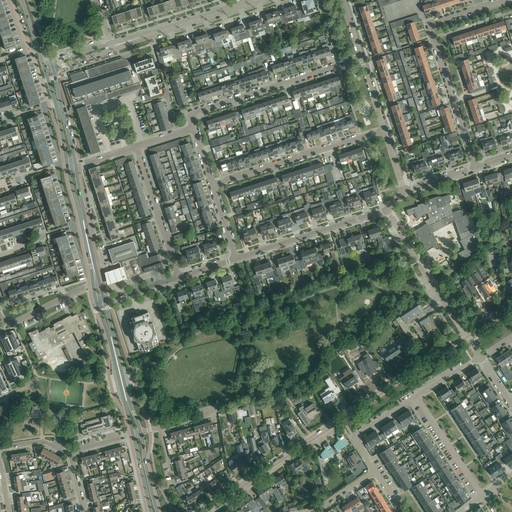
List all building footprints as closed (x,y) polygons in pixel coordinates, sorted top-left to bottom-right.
[(116,2),(108,5),(109,10),(122,5),(120,0),(116,2)] [(175,0),(170,0),(168,1),(171,11),(175,10),(175,9),(178,8),(175,0)] [(319,10),(315,0),(305,0),(301,2),(303,10),(301,11),(303,18),(310,16),(309,13),(319,10)] [(426,0),(424,1),(425,5),(422,6),(425,14),(431,12),(426,0)] [(426,0),(431,12),(436,10),(433,0),(426,0)] [(442,8),(439,0),(433,0),(436,10),(442,8)] [(448,6),(445,0),(439,0),(442,8),(448,6)] [(168,1),(161,3),(164,12),(168,11),(168,12),(171,11),(168,1)] [(161,3),(154,5),(157,15),(161,14),(161,13),(164,12),(161,3)] [(370,4),(367,5),(359,8),(361,14),(372,10),(370,4)] [(147,8),(150,17),(153,16),(154,17),(157,15),(154,5),(147,8)] [(295,5),(289,7),(289,9),(292,17),(293,20),(297,19),(299,18),(300,19),(302,18),(303,18),(301,11),(300,9),(297,11),(295,5)] [(140,7),(133,9),(136,19),(140,18),(139,17),(143,16),(140,7)] [(289,7),(283,9),(285,16),(282,17),(285,24),(287,23),(287,22),(293,20),(292,17),(289,9),(289,7)] [(133,9),(126,11),(129,21),(132,20),(136,19),(133,9)] [(373,10),(372,10),(361,14),(363,19),(371,17),(374,16),(373,13),(373,10)] [(126,11),(118,14),(122,24),(125,23),(125,22),(129,21),(126,11)] [(280,18),(277,11),(271,13),(275,23),(281,21),(282,24),(285,24),(282,17),(280,18)] [(265,15),(266,17),(268,22),(265,23),(268,33),(270,33),(269,31),(271,31),(269,25),(275,23),(271,13),(265,15)] [(111,16),(114,25),(118,24),(118,25),(122,24),(118,14),(111,16)] [(372,23),(371,17),(363,19),(365,25),(372,23)] [(263,26),(261,19),(255,21),(258,32),(264,31),(265,33),(266,32),(266,33),(267,33),(267,35),(269,34),(268,33),(265,23),(266,25),(263,26)] [(255,21),(249,23),(251,30),(248,31),(250,37),(253,37),(253,36),(259,34),(258,32),(255,21)] [(506,29),(504,21),(498,23),(500,31),(506,29)] [(406,25),(403,25),(404,28),(407,27),(408,30),(416,28),(414,22),(411,23),(409,24),(406,25)] [(374,28),(372,23),(365,25),(366,31),(374,28)] [(500,31),(498,23),(492,25),(494,33),(500,31)] [(245,32),(243,25),(237,27),(240,36),(246,34),(248,38),(250,37),(248,31),(245,32)] [(494,33),(492,25),(486,27),(489,34),(494,33)] [(231,29),(232,31),(233,35),(230,36),(234,48),(237,47),(235,42),(241,40),(240,36),(237,27),(231,29)] [(489,34),(486,27),(480,28),(483,36),(489,34)] [(375,31),(374,28),(366,31),(368,37),(376,34),(379,33),(378,30),(375,31)] [(418,33),(416,28),(408,30),(410,36),(418,33)] [(483,36),(480,28),(475,30),(477,38),(483,36)] [(228,37),(225,30),(219,32),(223,44),(228,43),(230,49),(234,48),(230,36),(228,37)] [(477,38),(475,30),(469,32),(472,40),(477,38)] [(216,41),(213,42),(212,40),(215,49),(218,48),(217,47),(223,45),(223,44),(219,32),(213,34),(216,41)] [(472,40),(469,32),(463,34),(466,42),(472,40)] [(418,33),(410,36),(407,37),(408,39),(410,44),(412,44),(412,42),(420,39),(418,33)] [(209,41),(207,34),(201,36),(206,50),(211,48),(212,50),(215,49),(212,40),(209,41)] [(378,40),(376,34),(368,37),(370,42),(378,40)] [(466,42),(463,34),(457,36),(460,44),(466,42)] [(195,38),(196,40),(197,44),(194,45),(196,52),(198,56),(201,55),(200,51),(205,49),(205,50),(206,50),(201,36),(195,38)] [(457,36),(452,38),(454,46),(460,44),(457,36)] [(192,46),(189,39),(184,41),(188,55),(196,52),(194,45),(192,46)] [(381,39),(378,40),(370,42),(372,48),(383,44),(381,39)] [(184,41),(177,43),(180,50),(177,51),(179,58),(188,55),(184,41)] [(15,42),(4,46),(6,50),(7,50),(10,49),(17,47),(15,42)] [(372,48),(374,54),(385,50),(383,44),(372,48)] [(174,52),(172,45),(166,47),(169,57),(171,56),(174,59),(179,58),(177,51),(174,52)] [(424,52),(422,46),(414,48),(416,54),(424,52)] [(158,57),(158,56),(157,56),(160,64),(164,63),(163,59),(169,57),(166,47),(160,49),(162,56),(158,57)] [(316,47),(310,49),(311,53),(314,60),(319,58),(317,51),(316,47)] [(331,55),(329,47),(323,49),(325,56),(331,55)] [(325,56),(323,49),(317,51),(319,58),(325,56)] [(425,57),(424,52),(416,54),(418,60),(425,57)] [(314,60),(311,53),(306,55),(308,62),(314,60)] [(389,54),(383,56),(384,58),(376,61),(378,67),(386,64),(391,63),(389,57),(390,57),(389,54)] [(290,55),(291,60),(289,60),(291,68),(297,66),(294,59),(293,55),(290,55)] [(308,62),(306,55),(300,57),(302,64),(308,62)] [(427,63),(425,57),(418,60),(419,66),(427,63)] [(140,82),(139,80),(138,78),(137,74),(134,64),(132,64),(126,61),(121,58),(87,69),(84,71),(84,72),(83,72),(82,71),(83,74),(76,76),(75,73),(70,75),(73,82),(65,84),(71,103),(83,100),(88,102),(95,100),(96,103),(142,88),(140,82)] [(143,60),(138,62),(134,64),(137,74),(141,72),(140,72),(141,72),(146,70),(151,68),(152,68),(152,69),(155,68),(155,66),(154,63),(153,61),(152,58),(148,59),(148,58),(143,60)] [(288,58),(282,60),(283,62),(285,69),(291,68),(289,60),(288,58)] [(469,65),(469,64),(467,59),(459,62),(461,68),(469,65)] [(285,69),(283,62),(277,64),(279,71),(285,69)] [(429,69),(427,63),(419,66),(421,71),(429,69)] [(279,71),(277,64),(271,66),(274,73),(279,71)] [(388,70),(386,64),(378,67),(380,72),(388,70)] [(471,71),(469,65),(461,68),(463,73),(471,71)] [(8,74),(6,66),(0,67),(0,69),(2,76),(8,74)] [(259,69),(263,80),(268,78),(265,67),(259,69)] [(259,69),(253,71),(257,82),(263,80),(259,69)] [(431,75),(429,69),(421,71),(423,77),(431,75)] [(389,75),(388,70),(380,72),(382,78),(389,75)] [(253,71),(248,73),(249,77),(251,84),(257,82),(253,71)] [(472,74),(471,71),(463,73),(465,79),(477,75),(476,72),(472,74)] [(382,78),(383,84),(391,81),(395,80),(393,74),(389,75),(382,78)] [(146,82),(148,88),(150,93),(151,97),(160,94),(159,89),(160,89),(156,80),(154,75),(153,76),(144,78),(146,82)] [(433,80),(431,75),(423,77),(425,83),(430,81),(433,80)] [(478,81),(477,75),(465,79),(467,85),(478,81)] [(338,76),(332,78),(333,80),(336,91),(337,92),(339,91),(338,89),(339,89),(341,88),(342,93),(346,92),(341,76),(338,77),(338,76)] [(179,77),(171,80),(172,84),(173,84),(174,87),(181,84),(179,77)] [(245,85),(243,78),(237,80),(240,87),(245,85)] [(332,78),(327,80),(327,82),(329,87),(330,91),(333,91),(333,92),(336,91),(333,80),(332,78)] [(226,84),(225,80),(219,82),(223,93),(228,91),(226,84)] [(327,80),(321,82),(321,84),(323,89),(324,93),(330,91),(329,87),(327,82),(327,80)] [(430,81),(425,83),(422,84),(424,90),(435,86),(433,80),(430,81)] [(393,87),(391,81),(383,84),(385,89),(393,87)] [(467,85),(470,94),(483,90),(482,86),(480,87),(478,81),(467,85)] [(223,93),(219,82),(214,84),(217,95),(223,93)] [(321,82),(315,84),(316,86),(319,95),(320,98),(325,96),(324,93),(323,89),(321,84),(321,82)] [(181,84),(174,87),(175,89),(174,89),(175,93),(184,91),(181,84)] [(214,84),(208,86),(209,90),(211,97),(217,95),(214,84)] [(315,84),(309,86),(310,88),(313,97),(319,95),(316,86),(315,84)] [(309,86),(304,88),(304,89),(307,99),(308,102),(314,100),(313,97),(310,88),(309,86)] [(424,90),(421,91),(423,96),(425,95),(425,96),(434,93),(437,92),(435,86),(424,90)] [(395,93),(393,87),(385,89),(387,95),(395,93)] [(304,88),(298,89),(299,91),(300,97),(302,101),(303,104),(308,102),(307,99),(304,89),(304,88)] [(298,89),(292,91),(293,93),(294,98),(300,97),(299,91),(298,89)] [(184,91),(175,93),(177,97),(178,100),(186,97),(188,97),(186,90),(184,91)] [(203,91),(197,93),(200,100),(205,98),(203,91)] [(387,95),(389,101),(400,98),(398,92),(395,93),(387,95)] [(437,92),(434,93),(425,96),(427,101),(431,100),(438,98),(437,92)] [(287,95),(281,97),(282,99),(283,104),(285,108),(290,106),(289,100),(287,95)] [(178,103),(180,107),(188,104),(186,97),(178,100),(179,102),(178,103)] [(281,97),(275,99),(276,101),(278,106),(283,104),(282,99),(281,97)] [(19,106),(16,98),(10,100),(12,108),(19,106)] [(30,106),(40,103),(41,103),(39,98),(29,102),(30,106)] [(410,101),(411,104),(410,104),(410,106),(411,106),(415,105),(412,98),(406,100),(406,103),(410,101)] [(438,98),(431,100),(432,106),(440,104),(438,98)] [(470,106),(477,104),(476,98),(468,100),(470,106)] [(275,99),(270,101),(270,102),(272,108),(273,111),(273,112),(279,110),(278,106),(276,101),(275,99)] [(12,108),(10,100),(4,102),(6,110),(12,108)] [(270,101),(264,103),(265,104),(266,110),(267,113),(273,111),(272,108),(270,102),(270,101)] [(163,106),(162,102),(153,104),(156,111),(163,109),(162,106),(163,106)] [(264,103),(258,104),(259,106),(261,112),(266,110),(265,104),(264,103)] [(258,104),(253,106),(253,108),(255,113),(256,117),(262,115),(261,112),(259,106),(258,104)] [(401,110),(399,104),(391,106),(393,112),(401,110)] [(478,107),(477,104),(470,106),(471,112),(479,110),(484,108),(483,105),(478,107)] [(77,113),(79,112),(79,114),(78,114),(78,115),(88,112),(87,108),(86,106),(84,106),(82,105),(78,107),(77,109),(75,109),(75,110),(76,109),(77,113)] [(253,106),(247,108),(247,110),(250,119),(256,117),(255,113),(253,108),(253,106)] [(448,107),(445,108),(440,109),(442,115),(450,113),(448,107)] [(247,108),(241,110),(242,112),(243,115),(243,117),(244,120),(244,121),(250,119),(247,110),(247,108)] [(164,111),(163,109),(156,111),(158,118),(166,115),(165,111),(164,111)] [(402,115),(401,110),(393,112),(394,118),(402,115)] [(481,115),(479,110),(471,112),(473,118),(481,115)] [(352,128),(351,127),(354,126),(353,121),(355,120),(353,111),(349,112),(350,115),(345,117),(348,128),(349,129),(352,128)] [(79,118),(80,118),(81,120),(80,120),(90,117),(88,112),(78,115),(79,118)] [(235,112),(229,114),(230,116),(232,121),(233,126),(236,125),(235,120),(240,118),(238,112),(236,113),(235,112)] [(451,119),(450,113),(442,115),(444,121),(451,119)] [(229,114),(224,116),(224,117),(226,123),(228,127),(233,126),(232,121),(230,116),(229,114)] [(406,114),(402,115),(394,118),(396,124),(404,121),(408,120),(406,114)] [(167,119),(166,115),(158,118),(160,124),(168,122),(167,119)] [(473,118),(475,124),(483,121),(481,115),(473,118)] [(224,116),(218,117),(219,119),(220,125),(226,123),(224,117),(224,116)] [(81,124),(82,124),(83,125),(82,126),(91,123),(90,117),(80,120),(81,124)] [(218,117),(212,119),(213,121),(216,130),(222,128),(220,125),(219,119),(218,117)] [(348,128),(345,117),(339,119),(343,130),(348,128)] [(209,128),(206,129),(207,133),(208,133),(216,130),(213,121),(212,119),(206,121),(207,123),(209,128)] [(343,130),(339,119),(333,121),(337,131),(343,130)] [(453,124),(451,119),(444,121),(446,127),(451,125),(453,124)] [(328,122),(328,123),(331,133),(337,131),(333,121),(333,120),(328,122)] [(406,127),(404,121),(396,124),(398,129),(406,127)] [(162,131),(170,128),(169,124),(168,124),(168,122),(160,124),(162,131)] [(83,130),(84,129),(84,131),(83,131),(84,131),(93,128),(91,123),(82,126),(83,130)] [(328,123),(322,125),(323,128),(325,135),(331,133),(328,123)] [(507,125),(508,126),(503,128),(507,143),(508,143),(508,144),(511,143),(511,142),(511,141),(511,127),(511,123),(507,125)] [(453,124),(451,125),(446,127),(447,133),(455,130),(453,124)] [(496,128),(496,125),(492,127),(493,129),(496,137),(498,136),(501,145),(507,143),(503,128),(497,130),(496,128)] [(18,135),(15,127),(9,129),(12,137),(18,135)] [(310,127),(305,129),(304,128),(301,129),(304,136),(306,135),(308,141),(314,139),(312,132),(310,127)] [(408,133),(406,127),(398,129),(400,135),(408,133)] [(85,135),(86,135),(86,137),(85,137),(95,134),(93,128),(84,131),(85,135)] [(325,135),(323,128),(317,130),(320,137),(325,135)] [(12,137),(9,129),(3,131),(5,139),(12,137)] [(298,130),(300,135),(296,136),(297,139),(295,140),(297,148),(303,146),(300,137),(304,136),(301,129),(298,130)] [(490,130),(492,136),(486,138),(487,141),(490,149),(496,147),(494,139),(493,139),(493,138),(496,137),(493,129),(490,130)] [(320,137),(317,130),(312,132),(314,139),(320,137)] [(430,135),(435,133),(435,131),(429,132),(425,133),(427,139),(430,138),(430,135)] [(410,138),(408,133),(400,135),(402,141),(410,138)] [(86,141),(87,140),(88,142),(87,143),(97,140),(95,134),(85,137),(86,141)] [(444,139),(443,136),(440,137),(442,146),(445,154),(445,155),(448,154),(451,162),(457,160),(453,148),(453,149),(452,147),(448,148),(448,146),(447,144),(446,142),(445,140),(444,139)] [(289,142),(288,138),(282,140),(286,151),(291,149),(289,142)] [(410,138),(402,141),(404,147),(412,144),(410,138)] [(88,146),(89,146),(90,148),(89,148),(92,147),(99,145),(97,140),(87,143),(88,146)] [(183,151),(191,148),(188,140),(184,142),(184,144),(182,145),(181,145),(183,151)] [(279,141),(279,142),(277,143),(280,153),(286,151),(282,140),(279,141)] [(297,148),(295,140),(289,142),(291,149),(297,148)] [(487,141),(481,143),(484,151),(490,149),(487,141)] [(273,144),(274,147),(272,148),(274,155),(280,153),(277,143),(273,144)] [(89,154),(90,155),(101,151),(99,145),(92,147),(89,148),(90,152),(91,152),(92,154),(89,154)] [(212,148),(214,153),(220,152),(219,149),(222,148),(221,145),(212,148)] [(439,147),(440,152),(435,153),(439,165),(445,163),(442,154),(445,154),(442,146),(439,147)] [(460,146),(456,148),(453,148),(457,160),(463,158),(460,150),(462,150),(460,146)] [(193,154),(191,148),(183,151),(185,157),(193,154)] [(254,151),(255,153),(257,160),(263,159),(261,151),(260,148),(254,151)] [(264,150),(261,151),(263,159),(269,157),(267,149),(266,148),(263,148),(264,150)] [(361,148),(356,150),(356,151),(359,159),(359,160),(365,158),(361,148)] [(359,159),(356,150),(350,151),(352,159),(353,161),(359,160),(359,159)] [(435,153),(429,155),(428,150),(424,151),(427,159),(430,158),(433,167),(439,165),(435,153)] [(237,155),(240,166),(240,167),(241,167),(243,166),(243,165),(246,164),(242,153),(242,151),(239,152),(239,151),(236,152),(237,155)] [(352,159),(350,151),(344,153),(346,160),(352,159)] [(424,151),(421,153),(423,158),(417,160),(421,171),(427,169),(424,161),(424,160),(427,159),(424,151)] [(249,155),(248,152),(242,153),(246,164),(252,162),(249,155)] [(154,154),(151,155),(150,155),(151,161),(159,159),(158,153),(157,153),(154,154)] [(346,160),(344,153),(338,155),(340,161),(340,162),(341,162),(346,160)] [(195,160),(193,154),(185,157),(187,162),(195,160)] [(237,155),(234,156),(231,157),(234,168),(240,166),(237,155)] [(231,157),(225,159),(229,170),(234,168),(231,157)] [(31,166),(29,158),(23,160),(25,168),(31,166)] [(161,164),(159,159),(151,161),(153,167),(161,164)] [(225,159),(224,159),(219,161),(223,172),(229,170),(225,159)] [(25,168),(23,160),(17,162),(19,170),(25,168)] [(197,166),(195,160),(187,162),(189,168),(194,166),(197,166)] [(413,173),(414,172),(415,172),(415,173),(421,171),(417,160),(416,161),(411,162),(412,165),(410,166),(412,171),(413,173)] [(133,161),(127,163),(125,163),(124,164),(126,170),(134,168),(133,165),(134,165),(133,161)] [(19,170),(17,162),(11,164),(13,172),(19,170)] [(323,166),(322,163),(316,165),(319,175),(325,173),(325,172),(323,166)] [(13,172),(11,164),(5,165),(7,174),(13,172)] [(164,164),(161,164),(153,167),(155,173),(163,170),(166,169),(164,164)] [(319,175),(316,165),(310,167),(312,174),(313,177),(319,175)] [(92,180),(93,184),(102,181),(98,166),(88,169),(89,173),(91,180),(92,180)] [(197,166),(194,166),(189,168),(186,169),(187,175),(198,171),(197,166)] [(135,170),(134,168),(126,170),(129,177),(137,174),(136,170),(135,170)] [(307,175),(304,168),(299,170),(302,180),(307,178),(307,175)] [(165,176),(163,170),(155,173),(157,178),(165,176)] [(302,180),(299,170),(293,172),(295,179),(296,182),(302,180)] [(187,175),(188,178),(191,177),(192,180),(200,177),(198,171),(187,175)] [(494,184),(495,186),(501,184),(497,173),(491,175),(494,184)] [(138,178),(137,174),(129,177),(131,184),(138,181),(138,179),(138,178)] [(289,181),(287,174),(281,176),(284,183),(289,181)] [(491,175),(485,177),(488,186),(493,185),(494,184),(491,175)] [(167,182),(165,176),(157,178),(159,184),(167,182)] [(275,176),(272,178),(272,179),(270,180),(272,187),(273,191),(276,190),(275,186),(278,185),(275,176)] [(480,186),(478,179),(471,181),(475,192),(475,194),(481,192),(483,198),(488,196),(486,192),(486,191),(484,184),(480,186)] [(270,180),(264,181),(266,188),(266,189),(267,192),(270,191),(269,188),(272,187),(270,180)] [(372,181),(374,186),(368,187),(372,200),(378,198),(376,192),(379,191),(375,180),(372,181)] [(102,181),(93,184),(94,187),(93,187),(96,195),(96,194),(98,198),(107,195),(102,181)] [(131,184),(133,190),(141,188),(140,184),(139,184),(138,181),(131,184)] [(194,187),(190,188),(191,191),(195,190),(202,187),(201,181),(193,184),(194,187)] [(266,188),(264,181),(258,183),(261,190),(266,189),(266,188)] [(466,191),(463,192),(463,191),(466,201),(472,199),(472,196),(476,195),(475,194),(475,192),(471,181),(464,183),(466,191)] [(169,187),(167,182),(159,184),(161,190),(169,187)] [(261,190),(258,183),(253,185),(255,192),(261,190)] [(255,192),(253,185),(247,187),(247,189),(249,194),(250,198),(256,196),(255,192)] [(354,186),(356,191),(351,193),(355,206),(360,204),(359,198),(361,197),(358,187),(357,185),(354,186)] [(30,195),(28,187),(22,189),(24,197),(30,195)] [(171,193),(169,187),(161,190),(163,196),(171,193)] [(204,193),(202,187),(195,190),(196,196),(204,193)] [(368,187),(361,190),(360,187),(358,187),(361,197),(364,196),(366,202),(372,200),(368,187)] [(133,190),(130,190),(130,192),(133,191),(135,197),(143,194),(142,192),(141,188),(133,190)] [(343,191),(342,191),(341,188),(340,189),(344,203),(347,202),(349,207),(355,206),(351,193),(345,195),(343,191)] [(24,197),(22,189),(15,191),(18,199),(24,197)] [(243,196),(241,189),(235,191),(238,198),(243,196)] [(336,192),(338,198),(334,200),(337,211),(343,209),(341,204),(344,203),(340,189),(338,189),(338,191),(336,192)] [(235,191),(230,193),(232,200),(238,198),(235,191)] [(165,202),(166,201),(167,203),(175,201),(174,198),(175,197),(176,196),(176,195),(175,192),(171,193),(163,196),(165,202)] [(327,192),(322,194),(323,198),(324,198),(327,208),(330,207),(332,213),(337,211),(334,200),(333,198),(329,199),(327,192)] [(206,199),(204,193),(196,196),(198,201),(206,199)] [(17,202),(14,194),(8,196),(11,204),(17,202)] [(144,197),(143,194),(135,197),(137,204),(145,201),(144,197)] [(102,212),(111,209),(107,195),(98,198),(99,201),(98,202),(100,209),(101,209),(102,212)] [(418,206),(406,210),(408,216),(409,216),(410,215),(412,214),(411,213),(413,212),(417,219),(427,213),(429,219),(425,221),(426,224),(421,228),(420,227),(413,232),(417,238),(418,238),(421,244),(423,244),(427,251),(433,247),(435,248),(435,249),(436,249),(437,249),(438,249),(439,248),(439,247),(439,246),(433,235),(432,233),(455,221),(461,240),(460,241),(464,249),(458,253),(461,260),(471,255),(469,253),(476,249),(475,248),(473,243),(475,242),(469,230),(471,229),(468,222),(469,222),(465,215),(463,216),(461,210),(452,212),(449,203),(451,202),(449,195),(441,197),(441,196),(435,197),(433,198),(428,201),(428,202),(424,203),(424,204),(422,204),(421,205),(421,204),(417,205),(418,206)] [(11,204),(8,196),(2,198),(5,206),(11,204)] [(321,199),(322,202),(316,204),(321,218),(326,216),(324,209),(327,208),(324,198),(323,198),(321,199)] [(208,205),(206,199),(198,201),(200,207),(208,205)] [(30,203),(31,203),(27,204),(28,206),(27,207),(28,209),(37,206),(36,201),(30,203)] [(147,205),(145,201),(137,204),(139,210),(145,209),(147,208),(146,205),(147,205)] [(310,204),(309,203),(307,204),(307,205),(310,214),(312,213),(315,220),(321,218),(316,204),(310,205),(310,204)] [(166,214),(174,211),(172,205),(165,208),(166,214)] [(210,210),(208,205),(200,207),(202,213),(210,210)] [(304,206),(304,208),(299,210),(302,220),(303,222),(309,220),(307,215),(310,214),(307,205),(304,206)] [(147,208),(145,209),(139,210),(142,217),(150,214),(149,210),(148,210),(147,208)] [(106,223),(107,226),(116,223),(111,209),(102,212),(103,216),(102,216),(105,223),(106,223)] [(212,216),(210,210),(202,213),(204,219),(212,216)] [(303,222),(302,220),(299,210),(290,213),(292,219),(295,218),(297,224),(303,222)] [(176,217),(174,211),(166,214),(168,220),(176,217)] [(287,213),(281,215),(283,219),(286,228),(290,227),(291,226),(290,220),(292,219),(290,213),(288,213),(287,213)] [(213,222),(212,216),(204,219),(206,224),(211,223),(213,222)] [(168,220),(171,227),(176,225),(178,224),(176,217),(170,219),(168,220)] [(283,219),(277,221),(276,217),(273,218),(275,225),(278,224),(280,230),(286,228),(283,219)] [(44,226),(41,218),(35,220),(38,228),(44,226)] [(54,222),(56,226),(66,223),(65,218),(54,222)] [(270,219),(270,220),(265,222),(268,234),(274,232),(272,226),(275,225),(273,218),(270,219)] [(38,228),(35,220),(29,222),(32,230),(38,228)] [(32,230),(29,222),(23,223),(26,232),(32,230)] [(150,222),(147,223),(142,225),(144,232),(152,229),(151,226),(152,226),(150,222)] [(213,222),(211,223),(206,224),(207,230),(215,228),(213,222)] [(265,222),(259,223),(256,224),(258,231),(261,230),(263,235),(268,234),(265,222)] [(26,232),(23,223),(17,225),(20,234),(26,232)] [(116,223),(107,226),(108,230),(107,230),(109,237),(110,237),(111,241),(121,238),(116,223)] [(187,223),(179,226),(181,231),(189,229),(187,223)] [(251,237),(248,230),(247,227),(242,229),(240,224),(237,225),(241,236),(244,235),(245,240),(245,241),(248,240),(249,241),(251,240),(251,237)] [(254,228),(248,230),(251,237),(251,240),(254,239),(254,238),(257,237),(255,231),(258,231),(256,224),(253,225),(254,228)] [(20,234),(17,225),(11,227),(14,236),(20,234)] [(14,236),(11,227),(5,229),(8,238),(14,236)] [(381,235),(379,227),(368,231),(369,235),(371,241),(377,239),(378,241),(383,239),(381,235),(382,235),(382,234),(381,235)] [(153,232),(152,229),(144,232),(146,238),(155,236),(153,231),(153,232)] [(347,239),(345,240),(345,238),(338,240),(340,245),(341,248),(348,245),(349,246),(356,243),(358,249),(365,247),(362,239),(361,234),(346,239),(347,239)] [(156,240),(155,236),(146,238),(148,245),(154,243),(156,242),(155,240),(156,240)] [(207,239),(208,243),(209,243),(212,252),(217,250),(215,244),(218,243),(216,237),(211,238),(207,239)] [(383,239),(378,241),(381,253),(388,251),(392,250),(388,237),(384,238),(385,239),(383,239)] [(133,241),(113,248),(108,249),(113,264),(119,262),(138,256),(133,241)] [(208,243),(203,245),(202,241),(199,242),(201,249),(204,248),(206,254),(212,252),(209,243),(208,243)] [(156,242),(154,243),(148,245),(151,252),(159,249),(158,245),(157,245),(156,242)] [(201,249),(199,242),(190,245),(194,257),(200,256),(198,250),(201,249)] [(332,257),(334,256),(335,258),(339,257),(337,250),(334,251),(331,243),(322,246),(324,253),(330,251),(332,257)] [(181,248),(184,257),(187,256),(188,259),(194,257),(190,245),(181,248)] [(46,254),(43,246),(37,248),(39,256),(46,254)] [(39,256),(37,248),(31,250),(33,258),(39,256)] [(317,254),(315,248),(308,250),(312,264),(317,262),(318,262),(319,263),(322,262),(323,264),(325,264),(323,258),(321,253),(317,254)] [(308,250),(301,252),(303,259),(299,260),(301,269),(302,269),(307,267),(306,265),(312,264),(308,250)] [(32,261),(30,253),(24,255),(26,263),(32,261)] [(148,258),(147,254),(147,253),(146,253),(143,254),(139,255),(138,256),(119,262),(121,267),(123,266),(127,278),(152,270),(157,268),(163,267),(159,254),(148,258)] [(26,263),(24,255),(18,257),(20,265),(26,263)] [(295,262),(293,255),(285,258),(288,267),(292,265),(293,269),(296,268),(299,274),(303,273),(302,269),(301,269),(299,260),(295,262)] [(506,256),(501,257),(500,255),(496,256),(498,264),(502,264),(502,261),(507,260),(506,256)] [(20,265),(18,257),(12,259),(14,267),(20,265)] [(285,258),(277,260),(279,267),(276,268),(278,276),(283,275),(281,269),(284,268),(284,270),(289,269),(288,267),(285,258)] [(14,267),(12,259),(6,261),(8,268),(14,267)] [(8,268),(6,261),(0,262),(0,264),(2,270),(8,268)] [(272,269),(270,262),(262,265),(265,274),(272,272),(274,278),(278,276),(276,268),(272,269)] [(463,289),(468,296),(470,295),(471,296),(476,292),(472,285),(478,281),(480,285),(477,287),(483,296),(482,296),(484,300),(486,299),(485,298),(488,296),(489,297),(492,295),(491,292),(492,291),(493,292),(494,291),(494,290),(494,289),(494,288),(494,287),(494,286),(493,285),(492,285),(489,288),(488,289),(484,283),(482,279),(486,276),(484,273),(485,272),(479,262),(472,267),(475,273),(464,280),(465,282),(461,284),(464,289),(463,289)] [(255,267),(255,270),(257,274),(253,275),(256,284),(260,282),(259,280),(262,279),(261,275),(265,274),(262,265),(255,267)] [(121,267),(105,272),(108,284),(127,278),(123,266),(121,267)] [(68,277),(77,274),(79,274),(77,269),(67,272),(68,277)] [(231,293),(235,292),(237,298),(241,297),(239,291),(238,286),(234,287),(230,275),(222,278),(223,283),(224,287),(229,285),(231,293)] [(59,283),(57,276),(50,278),(53,285),(59,283)] [(53,285),(50,278),(44,280),(47,287),(53,285)] [(47,287),(44,280),(38,282),(41,289),(47,287)] [(216,298),(220,296),(222,301),(225,300),(224,296),(223,291),(219,292),(215,280),(206,283),(208,288),(209,292),(213,290),(216,298)] [(41,289),(38,282),(32,284),(35,291),(41,289)] [(35,291),(32,284),(26,285),(29,293),(35,291)] [(29,293),(26,285),(20,287),(23,295),(29,293)] [(196,286),(192,288),(193,291),(196,299),(192,301),(194,305),(195,311),(199,310),(199,308),(202,307),(201,302),(200,298),(203,296),(202,293),(203,293),(202,290),(201,285),(200,285),(196,286)] [(23,295),(20,287),(14,289),(17,297),(23,295)] [(14,289),(9,291),(8,291),(9,293),(10,296),(11,299),(17,297),(14,289)] [(187,295),(185,290),(177,293),(178,297),(179,300),(184,299),(185,303),(189,302),(187,295)] [(415,307),(396,320),(399,325),(404,332),(406,331),(407,329),(406,328),(408,326),(411,324),(410,322),(417,317),(419,320),(420,321),(419,322),(421,325),(423,324),(428,333),(433,330),(434,329),(437,327),(432,320),(430,318),(429,315),(428,316),(420,304),(415,307)] [(35,352),(39,359),(41,358),(47,354),(45,350),(51,346),(52,347),(60,343),(58,339),(60,338),(62,341),(69,337),(69,335),(74,332),(82,348),(89,345),(86,338),(92,335),(84,320),(89,318),(85,311),(78,314),(78,313),(70,317),(72,319),(69,321),(68,317),(53,324),(54,326),(50,329),(49,327),(46,329),(39,333),(37,329),(31,332),(29,333),(32,340),(33,339),(33,341),(29,343),(33,351),(35,351),(36,352),(35,352)] [(153,323),(151,323),(148,313),(129,319),(132,329),(131,329),(135,341),(136,341),(139,351),(145,349),(146,352),(150,350),(154,349),(153,347),(158,345),(155,335),(156,334),(153,323)] [(0,336),(0,337),(1,339),(1,338),(7,352),(8,354),(11,353),(10,351),(12,350),(13,351),(15,350),(14,349),(16,348),(17,350),(21,348),(20,346),(19,346),(13,333),(14,333),(13,330),(9,332),(10,334),(8,335),(8,334),(5,335),(6,336),(4,337),(3,335),(0,336)] [(403,340),(401,337),(396,340),(398,344),(386,351),(385,349),(383,348),(381,350),(381,352),(382,354),(385,357),(387,361),(392,358),(391,358),(400,352),(398,348),(401,347),(406,344),(403,340)] [(66,349),(64,350),(68,358),(68,359),(69,361),(73,361),(67,348),(66,349)] [(365,359),(358,364),(360,368),(364,368),(368,376),(372,374),(371,373),(376,370),(371,359),(368,353),(363,356),(365,359)] [(500,356),(497,358),(502,367),(500,368),(509,381),(511,379),(511,374),(506,365),(506,364),(508,363),(509,363),(509,362),(504,355),(500,357),(500,356)] [(21,376),(25,374),(24,372),(23,372),(17,359),(18,359),(17,356),(13,358),(14,360),(12,361),(12,360),(9,361),(10,362),(8,363),(7,361),(4,362),(5,365),(5,364),(11,378),(12,380),(15,379),(14,376),(16,376),(17,377),(19,376),(18,375),(20,374),(21,376)] [(339,378),(339,379),(342,384),(344,383),(347,388),(351,386),(353,385),(356,383),(358,381),(355,376),(350,368),(349,369),(344,372),(344,373),(343,372),(342,373),(345,376),(342,378),(340,379),(339,378)] [(479,372),(476,368),(468,373),(471,378),(469,380),(472,385),(475,383),(474,382),(475,382),(482,377),(481,375),(479,372)] [(323,399),(324,401),(325,402),(325,403),(327,401),(327,402),(331,399),(331,400),(334,398),(334,399),(335,398),(334,397),(335,397),(334,395),(336,394),(333,390),(333,389),(336,387),(329,377),(325,380),(329,387),(324,390),(325,391),(327,394),(322,398),(323,399)] [(461,377),(453,383),(457,390),(458,389),(463,386),(465,388),(470,385),(469,384),(466,380),(465,381),(464,382),(461,377)] [(446,386),(438,392),(443,399),(443,398),(444,400),(447,398),(452,395),(453,396),(456,394),(455,393),(452,389),(449,391),(446,386)] [(478,391),(483,399),(493,392),(489,387),(484,390),(483,388),(478,391)] [(483,399),(488,407),(493,403),(491,401),(496,397),(493,392),(483,399)] [(287,397),(284,400),(289,408),(293,406),(287,397)] [(493,414),(503,408),(499,402),(495,406),(493,403),(488,407),(490,409),(492,408),(495,413),(493,414)] [(303,406),(299,408),(300,411),(297,413),(303,422),(306,426),(310,423),(305,415),(315,408),(312,403),(305,408),(303,406)] [(451,410),(454,415),(464,408),(461,403),(451,410)] [(464,408),(454,415),(457,420),(467,413),(467,412),(465,414),(462,410),(464,408)] [(503,408),(493,414),(498,422),(503,419),(501,416),(506,413),(503,408)] [(234,410),(227,412),(229,423),(236,421),(234,410)] [(403,414),(410,424),(418,419),(415,413),(412,415),(409,410),(403,414)] [(459,424),(470,417),(467,413),(457,420),(460,424),(459,424)] [(410,424),(403,414),(399,416),(397,417),(401,422),(398,424),(401,429),(410,424)] [(83,435),(89,434),(88,432),(105,428),(106,429),(112,427),(111,423),(110,419),(109,415),(101,417),(101,418),(85,422),(85,423),(80,425),(83,435)] [(473,422),(470,417),(459,424),(462,429),(473,422)] [(503,430),(511,423),(511,421),(510,418),(505,421),(503,419),(498,422),(503,430)] [(289,419),(282,424),(283,426),(287,433),(286,433),(289,437),(296,432),(294,428),(295,428),(292,423),(291,421),(289,419)] [(387,424),(392,432),(398,428),(399,431),(401,429),(398,424),(396,425),(393,421),(392,420),(387,424)] [(208,423),(210,431),(214,430),(213,429),(216,428),(215,424),(212,425),(211,422),(208,423)] [(473,422),(462,429),(465,433),(475,427),(472,423),(473,422)] [(511,431),(511,423),(503,430),(508,437),(511,434),(511,431)] [(386,436),(392,432),(387,424),(381,428),(384,433),(381,434),(385,439),(387,438),(386,436)] [(266,426),(259,427),(262,440),(258,442),(259,447),(260,450),(263,454),(269,450),(267,447),(267,446),(266,444),(269,442),(266,426)] [(477,430),(475,427),(465,433),(465,434),(466,433),(469,438),(478,431),(477,430)] [(189,432),(188,428),(184,429),(186,437),(187,438),(193,436),(192,435),(191,431),(189,432)] [(411,435),(414,440),(424,433),(421,428),(411,435)] [(231,431),(233,444),(239,444),(238,430),(231,431)] [(370,434),(376,445),(385,439),(381,434),(379,436),(376,431),(370,434)] [(471,442),(482,435),(480,436),(477,432),(478,432),(478,431),(469,438),(472,442),(471,442)] [(340,433),(336,436),(337,437),(338,440),(334,445),(336,449),(337,451),(340,449),(343,447),(348,444),(341,434),(341,435),(340,433)] [(417,444),(428,437),(427,437),(426,435),(424,433),(414,440),(417,444)] [(272,434),(269,436),(271,439),(275,446),(281,442),(278,438),(277,436),(274,437),(272,434)] [(368,450),(376,445),(370,434),(364,438),(367,443),(365,445),(368,450)] [(485,440),(482,435),(471,442),(474,447),(485,440)] [(252,451),(257,450),(254,437),(249,438),(252,451)] [(431,442),(428,437),(417,444),(420,449),(422,447),(431,442)] [(477,451),(488,444),(486,445),(483,441),(485,440),(474,447),(477,451)] [(245,442),(242,443),(245,457),(245,458),(246,459),(249,463),(256,459),(254,454),(253,453),(250,455),(247,444),(245,442)] [(324,446),(323,446),(325,449),(320,454),(324,460),(327,457),(327,458),(330,456),(330,455),(334,453),(328,443),(327,442),(323,445),(324,446)] [(425,452),(434,446),(431,442),(422,447),(425,452)] [(491,449),(488,444),(477,451),(480,456),(491,449)] [(426,458),(428,456),(436,451),(433,447),(434,446),(425,452),(423,453),(426,458)] [(383,459),(393,452),(390,447),(380,454),(383,459)] [(43,448),(39,456),(42,457),(40,459),(42,460),(47,451),(43,448)] [(48,460),(52,453),(47,451),(42,460),(44,461),(45,459),(48,460)] [(436,451),(428,456),(431,461),(439,455),(436,451)] [(26,453),(27,461),(28,462),(33,462),(34,466),(29,467),(30,470),(38,468),(37,465),(36,460),(33,461),(32,455),(30,455),(29,452),(27,452),(26,453)] [(385,464),(396,457),(393,452),(383,459),(386,463),(385,464)] [(51,465),(56,455),(52,453),(48,460),(50,462),(49,464),(51,465)] [(353,454),(347,458),(350,463),(348,464),(351,469),(357,465),(356,463),(358,461),(353,454)] [(511,461),(507,454),(500,459),(501,461),(503,463),(505,462),(509,467),(511,464),(511,461)] [(57,465),(61,457),(56,455),(51,465),(53,466),(54,463),(57,465)] [(429,462),(432,467),(442,460),(439,455),(431,461),(429,462)] [(175,461),(177,465),(184,463),(184,462),(184,461),(183,459),(182,457),(179,457),(178,457),(179,460),(175,461)] [(293,463),(289,465),(294,473),(302,468),(304,472),(309,469),(301,457),(298,460),(293,464),(293,463)] [(396,457),(385,464),(388,468),(397,463),(399,461),(396,457)] [(229,462),(229,464),(230,465),(232,468),(235,473),(244,467),(241,463),(239,460),(237,461),(235,458),(229,462)] [(442,460),(432,467),(435,472),(445,465),(442,460)] [(501,465),(503,463),(501,461),(494,465),(493,463),(492,463),(499,473),(504,470),(501,465)] [(400,467),(397,463),(388,468),(391,473),(400,467)] [(494,477),(499,473),(492,463),(485,468),(489,473),(491,472),(494,477)] [(395,477),(405,470),(402,465),(400,467),(391,473),(392,473),(395,477)] [(439,477),(439,478),(449,471),(446,466),(436,473),(439,477)] [(395,477),(398,481),(405,476),(408,474),(405,470),(395,477)] [(57,476),(58,479),(65,477),(64,471),(54,474),(54,477),(57,476)] [(441,477),(444,481),(452,475),(449,471),(439,478),(441,477)] [(118,482),(118,479),(117,473),(109,474),(111,483),(118,482)] [(348,482),(356,477),(353,473),(345,478),(348,482)] [(211,477),(212,478),(216,484),(216,485),(221,482),(218,477),(216,474),(211,477)] [(19,479),(19,475),(18,475),(13,476),(15,484),(26,482),(26,480),(23,480),(23,478),(19,479)] [(284,479),(281,475),(274,479),(279,486),(282,483),(284,486),(287,484),(285,481),(284,479)] [(452,475),(444,481),(447,485),(456,480),(456,479),(455,480),(452,475)] [(206,476),(205,477),(208,482),(212,488),(216,485),(216,484),(212,478),(209,480),(208,479),(206,476)] [(409,481),(405,476),(398,481),(401,486),(409,481)] [(58,479),(60,486),(67,484),(65,477),(58,479)] [(409,481),(401,486),(404,491),(414,484),(411,479),(409,481)] [(125,487),(133,485),(133,484),(132,482),(129,482),(128,480),(127,480),(124,481),(123,481),(121,482),(121,483),(118,483),(118,485),(118,486),(119,487),(119,488),(124,487),(125,487)] [(450,490),(459,484),(456,480),(447,485),(450,490)] [(26,482),(15,484),(16,492),(24,490),(23,485),(26,484),(26,482)] [(207,482),(203,485),(205,488),(207,487),(209,490),(211,489),(212,488),(208,482),(207,482)] [(376,487),(373,482),(366,486),(370,492),(376,487)] [(411,488),(415,493),(425,486),(425,485),(423,487),(420,482),(411,488)] [(269,483),(263,487),(266,492),(269,496),(272,494),(273,493),(277,499),(278,501),(284,501),(281,497),(277,489),(276,488),(273,489),(269,483)] [(69,490),(67,484),(60,486),(62,492),(69,490)] [(462,489),(459,484),(450,490),(453,494),(462,489)] [(425,486),(415,493),(418,497),(428,490),(425,486)] [(263,487),(257,491),(261,497),(257,499),(261,504),(264,509),(267,507),(264,502),(270,498),(269,496),(266,492),(263,487)] [(380,493),(376,487),(370,492),(373,498),(380,493)] [(197,489),(192,492),(193,494),(195,497),(196,498),(201,495),(197,489)] [(462,489),(453,494),(457,499),(464,493),(462,489)] [(62,492),(63,495),(60,496),(61,499),(71,496),(69,490),(62,492)] [(428,490),(418,497),(421,502),(429,496),(426,492),(428,490)] [(22,493),(22,496),(17,497),(18,505),(23,504),(23,498),(31,497),(30,492),(22,493)] [(192,492),(188,495),(189,497),(192,501),(196,498),(195,497),(193,494),(192,492)] [(384,499),(380,493),(373,498),(377,503),(384,499)] [(468,498),(464,493),(457,499),(460,503),(468,498)] [(261,504),(257,499),(254,501),(251,495),(245,499),(251,508),(254,506),(252,504),(255,502),(258,506),(261,504)] [(423,506),(434,499),(432,500),(429,496),(421,502),(423,506)] [(357,497),(352,500),(356,507),(358,511),(364,507),(357,497)] [(244,511),(247,511),(251,509),(251,508),(245,499),(239,503),(244,511)] [(387,505),(384,499),(377,503),(380,509),(387,505)] [(423,506),(426,511),(437,504),(434,499),(423,506)] [(356,507),(352,500),(347,504),(351,510),(356,507)] [(54,506),(55,509),(61,508),(62,511),(64,511),(66,511),(74,510),(72,504),(65,505),(65,502),(54,506)] [(99,503),(96,504),(96,507),(93,508),(94,511),(103,509),(102,507),(109,506),(108,502),(99,504),(99,503)]
